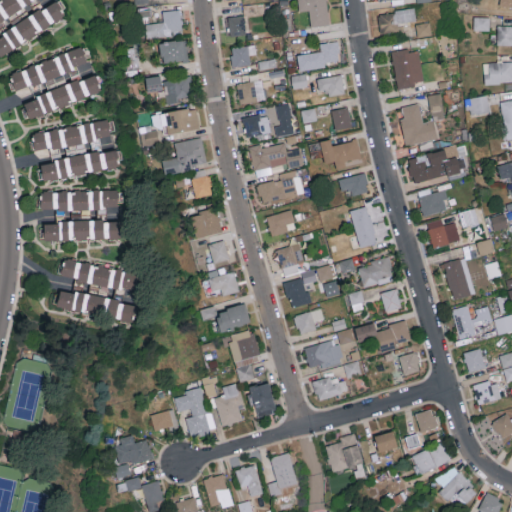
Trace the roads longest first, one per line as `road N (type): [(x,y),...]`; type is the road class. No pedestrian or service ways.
road 1 (residential): [(511,486),(476,461),(452,388),(383,159),(355,0)]
road 2 (residential): [(305,431),(231,171),(204,0)]
road 3 (residential): [(183,466),(452,388)]
road 4 (residential): [(0,297),(8,215),(0,171)]
